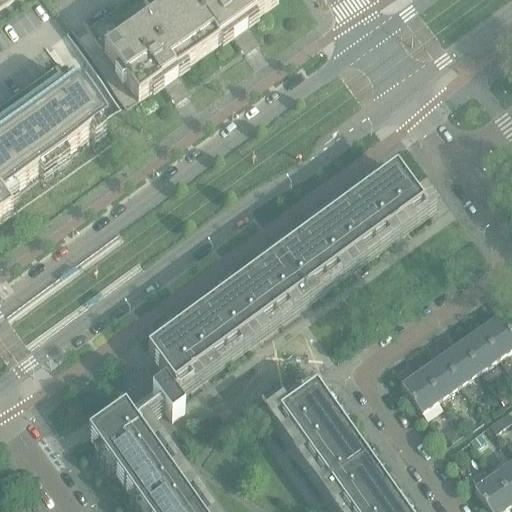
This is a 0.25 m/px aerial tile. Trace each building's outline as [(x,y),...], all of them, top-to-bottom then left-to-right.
[(0,0),(0,12),(18,0),(0,0)] [(184,0),(185,0),(164,15),(180,37),(194,57),(226,34),(237,48),(251,39),(251,38),(240,24),(273,0),(184,0)] [(180,37),(164,15),(104,57),(126,88),(149,72),(167,97),(181,87),(171,73),(194,57),(180,37)] [(0,226),(12,218),(12,217),(12,216),(1,201),(12,193),(14,196),(40,178),(38,175),(49,167),(51,169),(54,168),(52,165),(63,157),(65,160),(91,142),(89,139),(102,130),(103,129),(101,126),(100,126),(73,87),(72,87),(58,67),(58,68),(57,68),(53,72),(0,108),(0,226)] [(423,212),(412,197),(396,176),(148,357),(167,383),(169,386),(152,398),(155,401),(144,408),(134,416),(130,411),(90,441),(139,511),(193,511),(138,434),(165,415),(171,423),(187,411),(175,394),(423,212)] [(511,339),(499,322),(479,336),(499,365),(511,356),(511,339)] [(481,378),(499,365),(479,336),(460,349),(481,378)] [(462,392),(481,378),(460,349),(441,363),(462,392)] [(442,405),(462,392),(441,363),(422,376),(442,405)] [(422,420),(442,405),(422,376),(401,391),(422,420)] [(502,395),(496,399),(504,410),(510,406),(502,395)] [(397,511),(315,396),(279,421),(342,511),(397,511)] [(511,425),(507,419),(489,432),(495,439),(511,427),(511,425)] [(445,437),(452,447),(463,439),(456,430),(445,437)] [(480,438),(470,445),(475,453),(485,446),(480,438)] [(511,505),(511,465),(493,479),(511,505)] [(487,511),(507,511),(511,509),(511,505),(493,479),(474,493),(487,511)]
